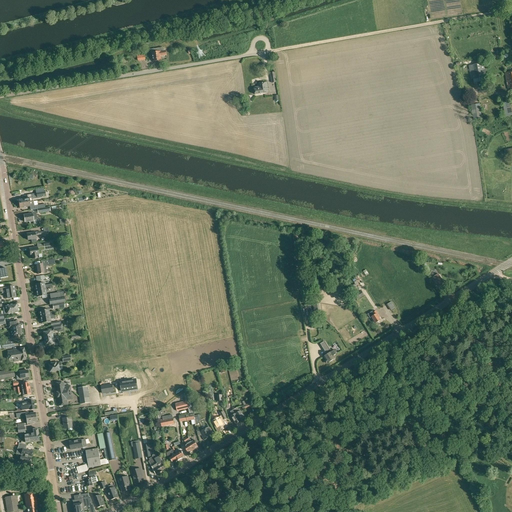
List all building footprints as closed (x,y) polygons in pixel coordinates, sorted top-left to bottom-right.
[(152,53),(154,62),(161,61),(160,56),(166,55),(165,51),(160,52),(160,48),(151,50),(151,53),(152,53)] [(136,52),(138,61),(145,60),(144,51),(136,52)] [(471,80),(472,84),(486,81),(486,77),(483,63),(481,63),(480,58),(472,60),(473,65),(468,65),(471,80)] [(254,88),(255,94),(268,92),(267,82),(257,84),(258,87),(254,88)] [(471,105),(473,120),(482,119),(479,103),(471,105)] [(505,116),(511,115),(511,110),(511,103),(503,105),(505,116)] [(18,199),(19,204),(33,202),(33,199),(42,198),(42,197),(45,197),(44,192),(36,193),(27,195),(28,198),(18,199)] [(24,215),(25,222),(34,221),(33,220),(37,220),(36,213),(32,214),(24,215)] [(31,240),(31,243),(36,242),(36,239),(35,235),(41,235),(41,232),(27,234),(28,240),(31,240)] [(43,243),(43,247),(29,249),(30,256),(31,256),(32,260),(38,259),(38,258),(39,258),(38,255),(42,254),(41,251),(44,251),(53,249),(52,245),(52,241),(43,243)] [(37,265),(38,275),(44,274),(44,273),(47,273),(46,266),(55,265),(54,259),(41,261),(42,264),(37,265)] [(8,277),(7,268),(0,268),(0,280),(1,281),(0,278),(8,277)] [(433,277),(439,287),(445,284),(438,274),(433,277)] [(351,295),(354,300),(356,299),(357,300),(364,295),(361,291),(358,293),(357,291),(359,290),(358,290),(365,286),(359,275),(352,279),(355,284),(350,287),(352,289),(351,290),(353,294),(351,295)] [(36,284),(37,291),(51,289),(52,288),(52,285),(51,284),(44,285),(44,283),(43,283),(41,283),(36,284)] [(41,297),(42,299),(46,298),(45,296),(46,296),(45,292),(48,291),(51,291),(51,289),(37,291),(38,297),(41,297)] [(52,304),(64,302),(65,302),(64,297),(63,292),(50,294),(50,299),(48,299),(49,305),(52,304)] [(41,317),(55,314),(55,311),(48,312),(48,310),(47,308),(45,309),(45,310),(40,311),(41,317)] [(372,317),(375,323),(380,320),(378,317),(379,316),(376,311),(374,312),(373,311),(367,314),(370,319),(372,317)] [(56,318),(55,314),(41,317),(42,323),(47,322),(48,323),(50,323),(50,322),(50,319),(56,318)] [(10,329),(11,331),(21,329),(20,324),(17,325),(17,320),(7,321),(8,329),(10,329)] [(47,332),(43,333),(42,333),(43,335),(44,335),(44,339),(56,337),(56,334),(53,335),(52,331),(58,330),(59,332),(64,331),(63,327),(62,324),(51,326),(51,329),(47,330),(47,332)] [(11,331),(12,337),(18,336),(17,335),(22,334),(21,329),(11,331)] [(44,339),(45,345),(52,344),(52,343),(54,343),(53,340),(56,339),(56,337),(44,339)] [(326,352),(323,354),(324,356),(325,359),(324,360),(323,361),(324,363),(326,363),(327,362),(328,363),(335,358),(334,356),(337,353),(335,350),(331,352),(326,344),(322,346),(326,352)] [(7,351),(9,362),(26,360),(24,348),(7,351)] [(336,359),(335,360),(328,364),(332,370),(340,364),(336,359)] [(0,371),(0,379),(15,377),(13,370),(0,371)] [(23,379),(23,380),(29,379),(28,377),(27,370),(19,371),(19,372),(17,372),(17,375),(16,376),(17,380),(23,379)] [(136,379),(122,382),(124,391),(138,388),(136,379)] [(53,384),(55,395),(70,393),(69,388),(66,388),(66,386),(63,387),(62,382),(58,383),(58,382),(57,382),(54,382),(54,383),(54,384),(53,384)] [(112,386),(105,387),(106,394),(113,393),(112,386)] [(77,388),(80,404),(89,403),(86,387),(77,388)] [(58,407),(61,407),(61,406),(61,405),(66,405),(65,400),(68,400),(68,398),(71,397),(70,393),(55,395),(57,406),(58,406),(58,407)] [(30,409),(30,410),(34,409),(33,400),(28,401),(28,402),(25,402),(25,409),(30,409)] [(190,400),(175,404),(176,410),(188,407),(190,413),(193,412),(190,400)] [(233,410),(240,421),(245,419),(240,411),(239,409),(238,410),(237,408),(233,410)] [(231,416),(236,424),(240,421),(233,410),(230,412),(232,415),(231,416)] [(214,424),(218,432),(226,428),(222,420),(223,419),(224,420),(227,418),(226,416),(226,415),(224,411),(220,413),(222,417),(221,418),(220,417),(212,422),(214,424)] [(161,425),(162,426),(174,424),(174,422),(173,418),(172,415),(163,417),(164,420),(161,421),(161,425)] [(72,429),(72,427),(71,417),(63,418),(64,429),(68,428),(68,430),(70,431),(71,430),(72,429)] [(200,431),(204,440),(213,435),(208,427),(200,431)] [(24,435),(25,443),(27,442),(39,441),(37,429),(33,429),(33,434),(24,435)] [(108,458),(109,460),(116,459),(110,432),(104,434),(108,458)] [(186,438),(193,450),(198,447),(194,440),(191,441),(188,437),(186,438)] [(184,446),(188,453),(193,450),(186,438),(183,440),(186,445),(184,446)] [(69,442),(71,450),(82,448),(87,447),(85,439),(81,440),(69,442)] [(132,444),(135,459),(142,458),(139,442),(132,444)] [(21,455),(31,457),(32,451),(22,449),(21,455)] [(86,451),(89,468),(101,466),(101,465),(109,464),(109,460),(108,458),(100,460),(98,449),(86,451)] [(169,458),(173,463),(175,461),(176,462),(179,460),(175,454),(172,449),(167,453),(168,458),(169,458)] [(175,454),(179,460),(182,458),(181,457),(184,455),(180,450),(175,454)] [(159,465),(162,470),(166,468),(163,463),(164,463),(159,455),(157,456),(156,453),(152,455),(153,457),(159,466),(159,465)] [(19,462),(30,464),(31,457),(21,455),(19,462)] [(153,469),(156,474),(162,470),(159,465),(159,466),(153,457),(149,459),(150,460),(149,461),(151,464),(150,465),(153,469)] [(77,468),(79,473),(88,470),(87,465),(77,468)] [(133,476),(135,484),(139,483),(140,483),(141,483),(142,482),(143,482),(141,474),(142,474),(140,468),(131,471),(133,476)] [(121,484),(123,492),(125,491),(126,492),(127,491),(128,491),(130,490),(128,482),(129,482),(127,476),(118,479),(120,485),(121,484)] [(107,490),(110,500),(118,497),(114,487),(107,490)] [(35,492),(24,494),(26,509),(27,509),(27,511),(36,511),(36,509),(37,509),(35,492)] [(73,500),(75,510),(74,511),(95,511),(94,506),(90,497),(89,497),(88,494),(74,496),(74,500),(73,500)] [(4,497),(6,511),(12,511),(19,511),(17,495),(4,497)] [(93,498),(97,508),(105,505),(101,495),(93,498)]
